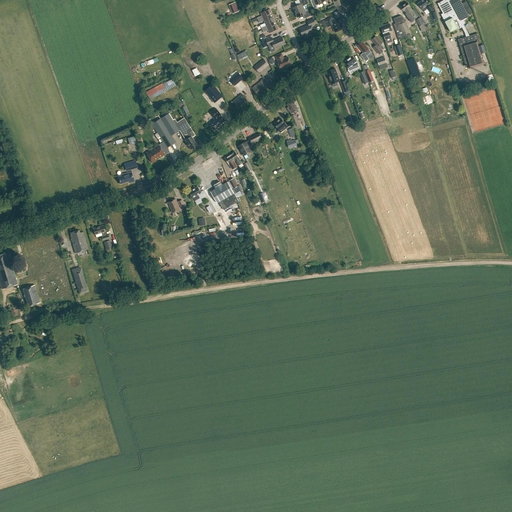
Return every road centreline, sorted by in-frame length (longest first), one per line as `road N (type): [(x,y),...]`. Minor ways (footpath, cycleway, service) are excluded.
road 1 (track): [(0,324),(291,277),(511,262)]
road 2 (tertiary): [(0,236),(164,181),(311,69)]
